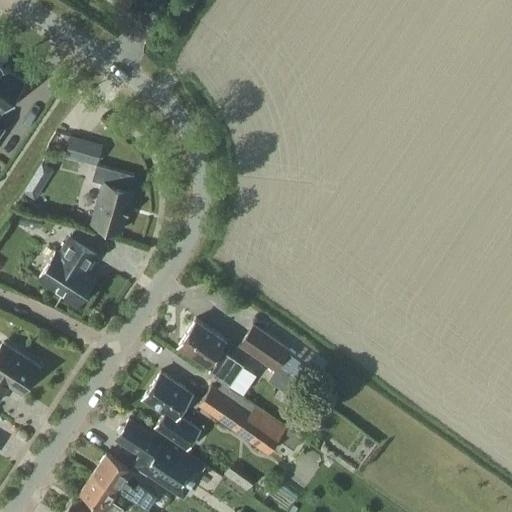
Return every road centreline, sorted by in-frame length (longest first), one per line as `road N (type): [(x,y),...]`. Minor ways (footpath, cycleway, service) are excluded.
road 1 (residential): [(116,348),(175,259),(197,201),(189,143),(161,98),(16,0)]
road 2 (residential): [(9,511),(116,348)]
road 3 (residential): [(116,348),(0,295)]
